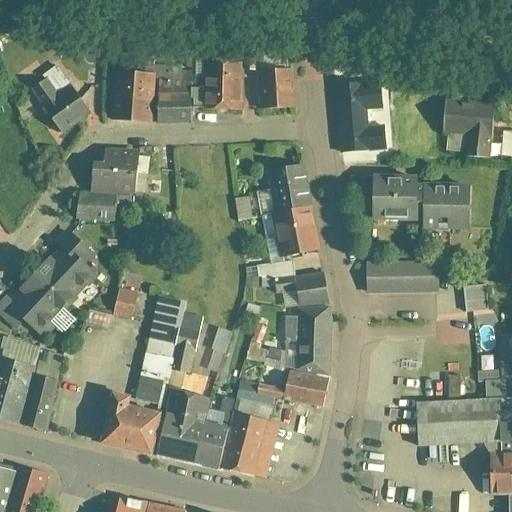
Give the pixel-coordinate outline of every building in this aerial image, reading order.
[(205,52),(204,109),(244,110),(245,53),(205,52)] [(60,137),(93,116),(61,66),(28,88),(60,137)] [(264,110),(295,108),(293,69),(261,71),(264,110)] [(250,108),(261,108),(261,70),(250,70),(250,108)] [(114,120),(152,123),(155,75),(118,72),(114,120)] [(377,79),(331,84),(339,152),(384,147),(382,125),(369,127),(367,109),(380,108),(377,79)] [(159,123),(192,122),(191,93),(159,94),(159,123)] [(444,100),(443,135),(462,136),(461,155),(492,158),(493,129),(494,103),(444,100)] [(511,130),(497,130),(497,156),(511,156),(511,130)] [(286,239),(312,234),(294,146),(259,153),(262,170),(225,178),(230,203),(250,199),(259,245),(286,239)] [(77,217),(125,218),(126,192),(145,192),(146,156),(97,155),(97,186),(78,186),(77,217)] [(419,224),(471,223),(470,178),(416,179),(416,169),(369,170),(370,212),(419,211),(419,224)] [(22,320),(40,337),(100,272),(82,255),(91,245),(72,227),(59,241),(67,248),(17,301),(6,291),(0,298),(0,319),(12,331),(22,320)] [(325,294),(319,268),(291,269),(286,239),(259,245),(240,249),(246,273),(271,268),(276,294),(282,295),(325,294)] [(366,258),(367,288),(437,287),(437,256),(366,258)] [(102,370),(89,426),(145,438),(175,303),(179,286),(153,281),(131,377),(102,370)] [(482,309),(481,284),(460,285),(460,309),(482,309)] [(128,317),(133,289),(113,286),(108,314),(128,317)] [(323,362),(325,294),(282,295),(277,355),(323,362)] [(145,438),(208,450),(220,405),(200,401),(224,314),(175,303),(145,438)] [(82,324),(106,328),(108,314),(84,310),(82,324)] [(408,400),(409,445),(474,444),(481,447),(498,447),(488,471),(482,471),(475,489),(490,495),(501,495),(501,511),(511,511),(511,333),(510,333),(492,379),(480,379),(480,399),(408,400)] [(0,420),(22,425),(34,376),(37,369),(8,359),(10,352),(0,348),(0,420)] [(271,382),(312,392),(323,362),(277,355),(274,371),(273,374),(271,382)] [(208,450),(249,461),(271,382),(273,374),(274,371),(233,360),(220,405),(208,450)] [(56,380),(34,376),(22,425),(46,431),(56,380)] [(36,511),(48,475),(20,467),(18,474),(6,511),(9,511),(36,511)] [(18,474),(0,468),(0,511),(5,511),(6,511),(18,474)] [(148,511),(150,504),(121,498),(118,511),(148,511)]
